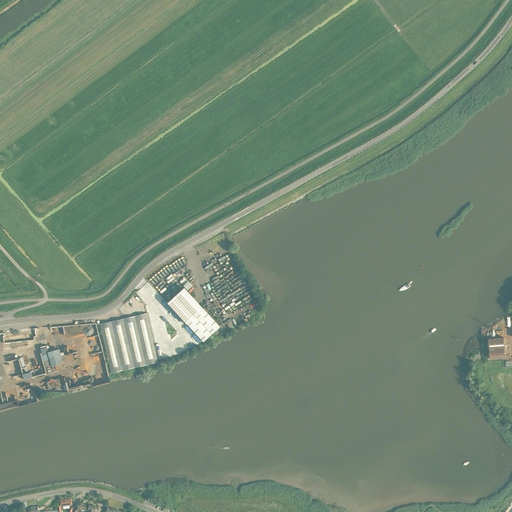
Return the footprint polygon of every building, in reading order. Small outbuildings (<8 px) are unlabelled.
[(179,281),(188,290),(192,286),(184,277),(179,281)] [(203,342),(220,327),(184,287),(167,303),(186,323),(203,342)] [(100,324),(108,360),(111,373),(158,362),(146,313),(123,319),(100,324)] [(33,329),(6,332),(6,335),(7,341),(31,338),(30,332),(33,332),(33,329)] [(504,338),(488,339),(490,359),(506,358),(504,338)] [(49,357),(44,359),(48,373),(57,370),(56,365),(59,364),(60,369),(71,366),(75,362),(72,353),(61,356),(59,349),(48,352),(49,357)] [(50,381),(47,382),(49,390),(61,386),(59,378),(54,380),(53,378),(50,379),(50,381)] [(86,511),(87,506),(85,506),(86,503),(78,502),(77,508),(79,509),(78,511),(86,511)]
